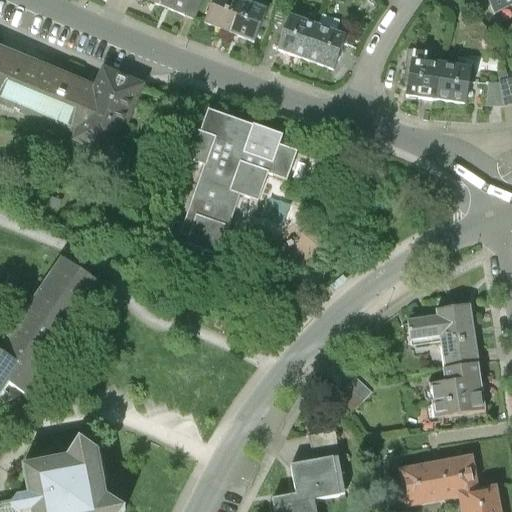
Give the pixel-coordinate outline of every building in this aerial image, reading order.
[(158,0),(157,5),(183,15),(188,0),(158,0)] [(231,0),(211,0),(202,24),(228,34),(240,3),(231,0)] [(511,0),(488,0),(494,12),(511,2),(511,0)] [(240,3),(228,34),(254,44),(266,13),(240,3)] [(288,14),(275,51),(304,61),(317,24),(288,14)] [(317,24),(304,61),(333,71),(346,35),(317,24)] [(0,96),(79,132),(98,88),(0,48),(0,96)] [(405,97),(435,101),(440,62),(410,58),(405,97)] [(435,101),(465,104),(469,65),(440,62),(435,101)] [(98,88),(79,132),(77,138),(114,153),(143,82),(106,67),(98,88)] [(511,69),(478,70),(479,106),(511,104),(511,69)] [(227,117),(207,110),(200,133),(186,128),(177,156),(204,168),(179,234),(186,238),(184,246),(214,256),(226,225),(231,227),(238,207),(241,197),(257,203),(267,173),(285,182),(295,152),(278,145),(281,136),(227,117)] [(0,511),(0,398),(9,385),(24,395),(99,284),(62,258),(0,348),(0,511)] [(460,370),(478,368),(473,306),(435,309),(436,316),(406,319),(408,342),(440,339),(443,371),(460,370)] [(478,368),(460,370),(461,383),(429,385),(432,419),(482,414),(478,368)] [(356,375),(336,399),(352,412),(373,388),(356,375)] [(312,458),(338,459),(339,432),(313,431),(312,458)] [(64,461),(22,468),(26,498),(14,498),(4,507),(9,511),(121,511),(106,500),(98,455),(79,443),(64,461)] [(295,497),(271,501),(273,511),(316,511),(314,502),(340,498),(333,459),(289,467),(295,497)] [(471,461),(398,473),(405,511),(459,501),(460,511),(499,511),(496,492),(476,495),(473,477),(471,461)]
